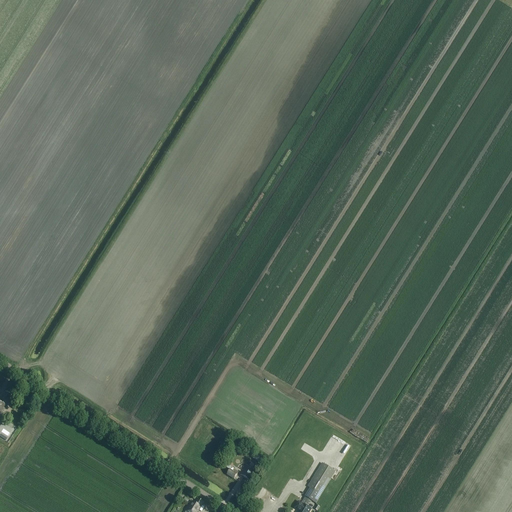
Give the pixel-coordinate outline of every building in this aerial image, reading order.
[(7,404),(12,397),(5,393),(1,400),(0,399),(0,416),(8,405),(7,404)] [(243,421),(247,423),(252,415),(248,413),(243,421)] [(254,424),(257,426),(263,419),(260,417),(254,424)] [(270,499),(282,478),(291,483),(296,474),(297,474),(300,470),(277,458),(259,493),(270,499)] [(296,459),(294,465),(304,468),(307,461),(303,460),(303,461),(296,459)] [(308,487),(310,488),(305,497),(316,504),(335,472),(322,464),(308,487)] [(250,481),(256,471),(246,465),(240,475),(250,481)] [(234,479),(238,472),(234,470),(233,472),(230,470),(227,475),(234,479)] [(187,511),(196,511),(203,502),(197,499),(194,503),(192,502),(186,511),(187,511)] [(309,511),(311,510),(299,503),(295,509),(300,511),(299,511),(309,511)]
